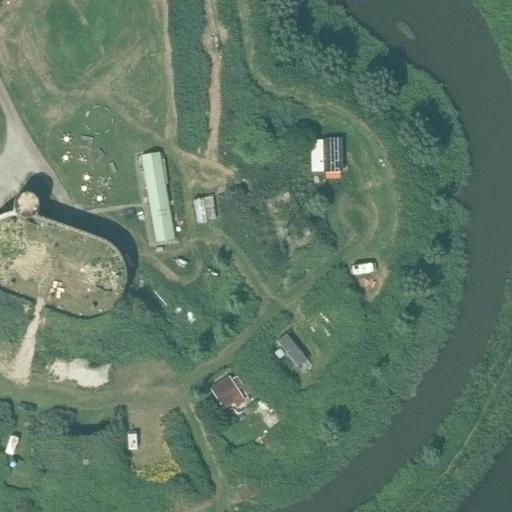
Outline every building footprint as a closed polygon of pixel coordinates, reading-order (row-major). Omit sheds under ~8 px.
[(139,158),(154,244),(173,241),(158,155),(139,158)] [(279,184),(235,212),(276,275),(320,247),(279,184)] [(13,212),(15,215),(16,217),(22,219),(27,220),(30,219),(34,216),(36,213),(38,209),(38,205),(36,201),(33,197),(30,195),(26,194),(21,195),(18,197),(15,200),(13,203),(12,208),(13,212)] [(60,229),(30,219),(27,220),(22,219),(16,217),(15,215),(12,214),(10,214),(8,214),(2,216),(0,216),(0,293),(79,322),(83,322),(87,323),(93,322),(100,319),(108,316),(114,311),(120,304),(123,297),(126,287),(127,279),(126,272),(125,265),(122,258),(119,254),(115,250),(110,248),(106,245),(72,234),(60,229)] [(285,336),(276,343),(297,369),(307,361),(285,336)] [(112,471),(112,416),(110,423),(107,429),(104,433),(101,435),(97,437),(91,438),(80,438),(70,438),(65,437),(66,426),(62,430),(60,434),(57,439),(57,444),(57,472),(112,471)]
